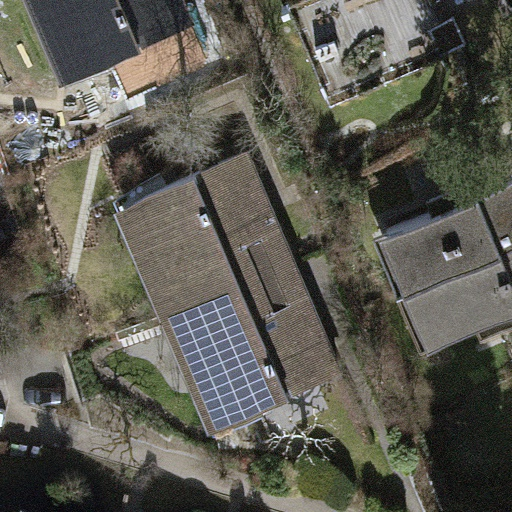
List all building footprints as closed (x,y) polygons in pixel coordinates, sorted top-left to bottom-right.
[(30,0),(63,76),(191,20),(182,0),(30,0)] [(493,22),(483,0),(293,0),(316,51),(367,29),(378,53),(451,21),(459,38),(493,22)] [(118,202),(158,307),(290,254),(245,150),(118,202)] [(511,178),(367,248),(393,302),(511,244),(511,178)] [(511,244),(393,302),(422,349),(511,308),(511,244)] [(158,307),(206,428),(338,375),(290,254),(158,307)]
